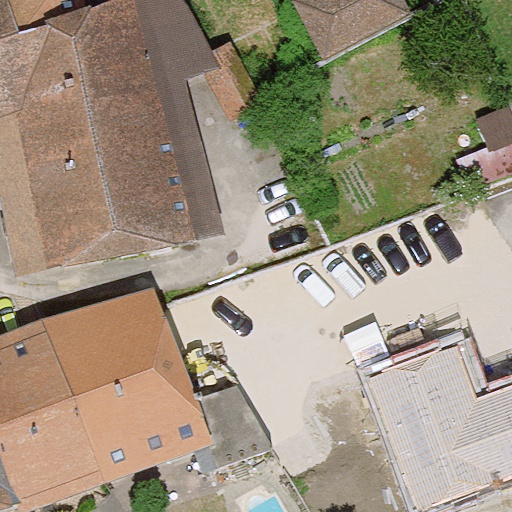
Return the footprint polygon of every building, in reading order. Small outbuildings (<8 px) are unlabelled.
[(0,0),(0,205),(14,283),(220,240),(177,82),(215,71),(175,0),(139,0),(137,2),(83,25),(77,0),(0,0)] [(325,62),(410,15),(402,0),(300,0),(293,4),(325,62)] [(511,104),(474,114),(488,176),(511,169),(511,104)] [(41,327),(100,487),(209,446),(149,293),(41,327)] [(0,341),(0,457),(22,511),(25,511),(100,487),(41,327),(0,341)] [(360,374),(412,511),(425,511),(511,479),(511,381),(486,391),(464,335),(360,374)] [(0,511),(22,511),(0,457),(0,511)]
